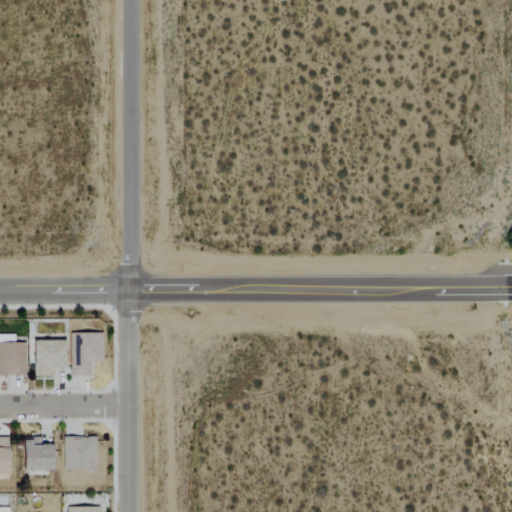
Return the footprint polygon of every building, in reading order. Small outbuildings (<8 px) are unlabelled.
[(69,376),(90,376),(90,363),(101,362),(101,333),(68,333),(69,376)] [(0,335),(0,376),(24,376),(23,343),(13,343),(13,335),(0,335)] [(63,340),(31,341),(32,377),(54,376),(54,373),(64,373),(63,340)] [(62,470),(95,469),(94,436),(61,438),(62,470)] [(39,438),(20,438),(21,470),(51,470),(50,443),(40,444),(39,438)]
